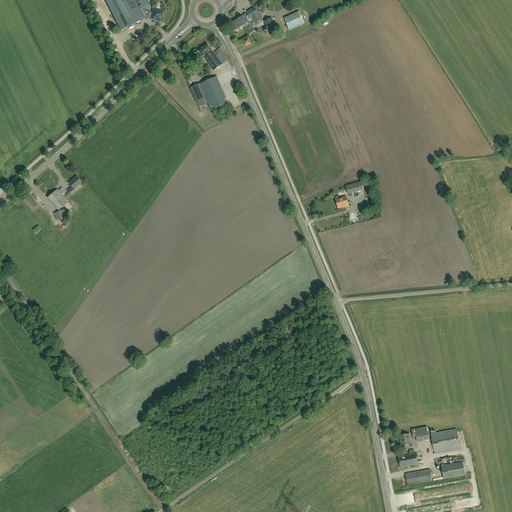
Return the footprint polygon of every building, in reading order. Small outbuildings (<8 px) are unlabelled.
[(105,0),(122,30),(145,18),(146,19),(150,17),(151,17),(150,18),(160,21),(163,12),(153,9),(152,12),(146,10),(144,7),(149,4),(146,0),(105,0)] [(249,21),(259,15),(255,7),(244,14),(249,21)] [(289,30),(304,23),(299,12),(284,18),(289,30)] [(259,15),(249,21),(250,23),(253,21),(256,25),(263,21),(259,15)] [(237,31),(247,24),(242,16),(231,23),(237,31)] [(274,23),(272,18),(264,22),(266,27),(263,28),(266,34),(272,31),(272,32),(276,30),(275,27),(277,26),(275,22),(274,23)] [(250,34),(255,31),(250,24),(245,27),(250,34)] [(199,51),(195,53),(199,59),(203,57),(214,71),(222,65),(227,61),(220,52),(222,50),(220,48),(216,51),(217,52),(214,54),(212,51),(207,44),(199,51)] [(226,105),(214,78),(199,84),(200,84),(192,88),(197,101),(205,98),(211,111),(226,105)] [(71,195),(76,192),(74,189),(82,182),(77,177),(68,183),(72,187),(67,191),(71,195)] [(348,194),(363,190),(361,181),(345,186),(348,194)] [(58,210),(68,202),(57,189),(47,198),(58,210)] [(349,206),(346,196),(339,198),(339,196),(335,197),(336,199),(338,209),(349,206)] [(57,221),(65,217),(63,210),(54,213),(57,221)] [(417,439),(428,438),(427,426),(412,428),(413,437),(416,437),(417,439)] [(435,454),(460,449),(456,429),(431,434),(435,454)] [(401,446),(411,444),(410,438),(411,438),(410,434),(399,435),(401,446)] [(400,468),(419,464),(417,453),(398,457),(400,468)] [(443,479),(465,475),(462,462),(441,466),(443,479)] [(407,486),(432,481),(430,469),(405,474),(407,486)] [(444,487),(447,496),(463,492),(461,486),(452,489),(450,485),(444,487)] [(136,501),(131,504),(135,511),(140,508),(136,501)]
